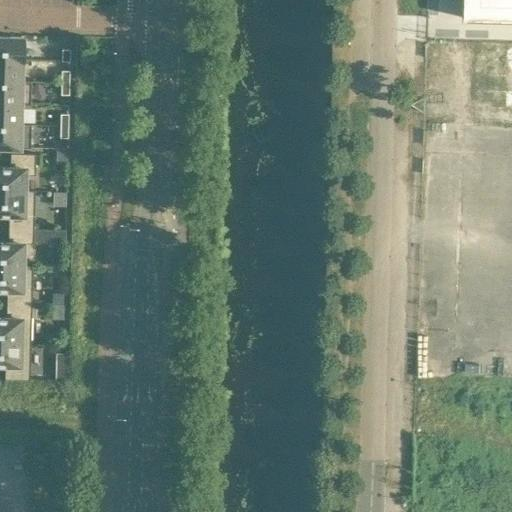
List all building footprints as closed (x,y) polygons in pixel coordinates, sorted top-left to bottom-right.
[(511,0),(465,0),(465,17),(511,18),(511,0)] [(23,36),(0,35),(0,58),(22,59),(23,36)] [(62,48),(61,60),(69,60),(70,48),(62,48)] [(22,60),(22,59),(0,58),(0,79),(31,81),(31,80),(21,79),(21,60),(22,60)] [(69,70),(61,69),(61,81),(69,82),(69,70)] [(0,101),(30,102),(31,81),(0,79),(0,101)] [(61,81),(61,94),(69,94),(69,82),(61,81)] [(30,103),(30,102),(0,101),(0,123),(20,124),(20,103),(30,103)] [(68,113),(60,113),(60,125),(68,125),(68,113)] [(0,123),(0,145),(30,147),(31,124),(20,124),(0,123)] [(60,125),(59,137),(68,137),(68,125),(60,125)] [(0,189),(34,190),(34,189),(24,189),(25,173),(35,173),(35,152),(10,152),(10,166),(0,165),(0,189)] [(33,228),(34,190),(0,189),(0,212),(9,213),(8,227),(33,228)] [(33,242),(33,240),(33,228),(8,227),(8,241),(0,240),(0,264),(32,265),(32,264),(22,264),(23,242),(33,242)] [(65,229),(33,228),(33,240),(65,241),(65,229)] [(32,303),(32,265),(0,264),(0,288),(7,288),(6,302),(32,303)] [(0,339),(31,340),(32,303),(6,302),(6,316),(0,315),(0,339)] [(30,379),(31,340),(0,339),(0,363),(5,364),(4,378),(30,379)]
